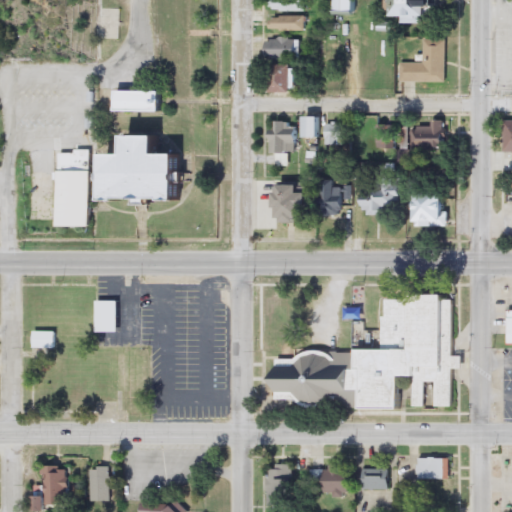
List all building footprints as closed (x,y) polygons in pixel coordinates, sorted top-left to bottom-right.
[(273,0),(307,0),(307,11),(273,11),(273,0)] [(338,0),(358,0),(358,13),(338,13),(338,0)] [(397,0),(442,0),(442,9),(431,9),(431,24),(409,24),(409,17),(397,17),(397,0)] [(271,30),(271,16),(308,16),(308,30),(271,30)] [(301,38),(301,60),(269,60),(269,38),(301,38)] [(400,82),(400,63),(423,63),(423,40),(446,40),(446,83),(400,82)] [(299,93),(275,93),(275,67),(299,67),(299,93)] [(120,113),(120,91),(166,91),(166,113),(120,113)] [(306,139),(306,117),(323,117),(323,139),(306,139)] [(448,121),(448,150),(413,150),(413,127),(432,127),(432,121),(448,121)] [(273,154),(273,123),(299,124),(298,153),(289,153),(289,166),(278,166),(278,154),(273,154)] [(326,145),(327,124),(344,125),(343,146),(326,145)] [(378,149),(378,125),(397,125),(397,149),(378,149)] [(115,156),(135,155),(135,137),(168,137),(168,156),(191,156),(191,203),(115,203),(115,156)] [(62,229),(61,151),(95,151),(96,228),(62,229)] [(333,181),(333,187),(344,187),(344,216),(322,216),(322,181),(333,181)] [(313,223),(282,223),(282,184),(313,184),(313,223)] [(402,215),(363,215),(363,188),(402,188),(402,215)] [(450,193),(450,227),(420,227),(420,193),(450,193)] [(278,409),(277,356),(355,355),(355,351),(384,350),(383,298),(455,297),(456,408),(439,408),(438,383),(430,383),(430,408),(416,408),(415,378),(405,378),(405,407),(278,409)] [(122,333),(99,333),(99,302),(122,302),(122,333)] [(58,349),(35,349),(35,331),(58,331),(58,349)] [(420,479),(420,459),(450,459),(450,479),(420,479)] [(294,465),(294,507),(267,507),(267,465),(294,465)] [(73,467),(73,510),(43,510),(43,467),(73,467)] [(111,501),(91,501),(91,467),(111,467),(111,501)] [(352,467),(353,497),(326,498),(326,481),(313,481),(312,469),(352,467)] [(364,490),(364,470),(391,470),(391,490),(364,490)] [(189,511),(141,511),(141,502),(189,502),(189,511)]
